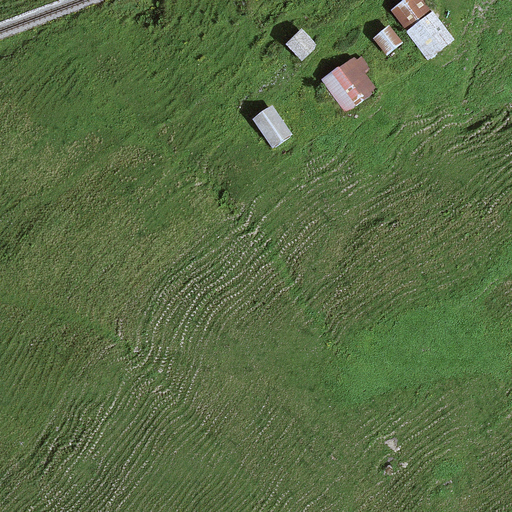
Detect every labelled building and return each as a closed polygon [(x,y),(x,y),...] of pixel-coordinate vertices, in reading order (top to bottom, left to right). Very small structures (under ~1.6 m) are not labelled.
[(405,0),(390,11),(429,59),(452,41),(421,0),(405,0)] [(377,41),(388,54),(400,44),(390,31),(383,36),(377,41)] [(291,46),(301,57),(313,46),(302,35),(291,46)] [(322,81),(346,114),(377,90),(365,73),(370,69),(361,57),(356,61),(354,59),(322,81)] [(257,123),(275,148),(291,137),(273,112),(257,123)]
